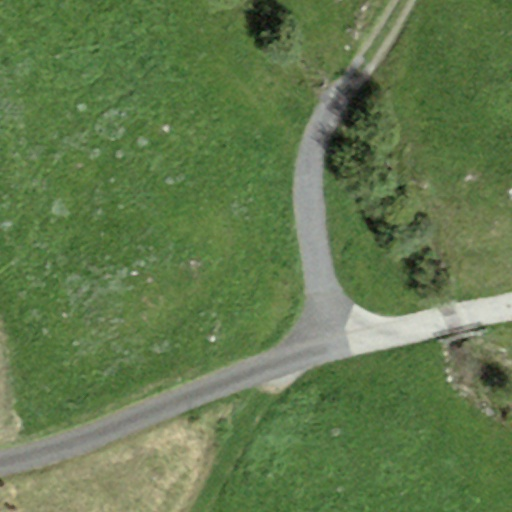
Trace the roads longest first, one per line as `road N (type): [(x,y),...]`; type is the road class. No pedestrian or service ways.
road 1 (unclassified): [(431,326),(335,349),(0,469)]
road 2 (track): [(401,0),(313,152),(310,201),(335,349)]
